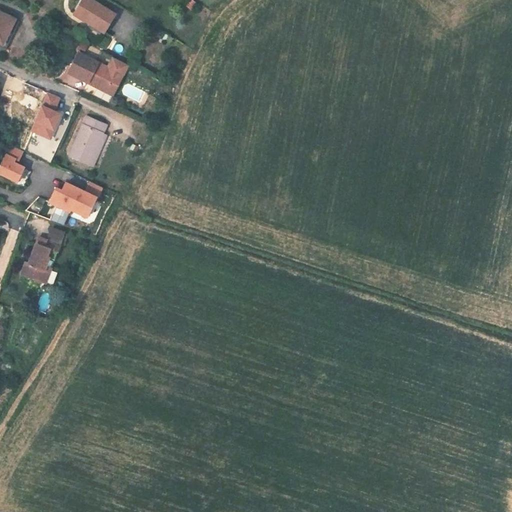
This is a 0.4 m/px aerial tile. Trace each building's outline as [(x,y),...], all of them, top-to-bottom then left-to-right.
[(83,0),(75,14),(87,21),(95,26),(104,32),(115,14),(95,2),(91,0),(83,0)] [(0,42),(4,44),(15,19),(0,11),(0,42)] [(4,44),(0,42),(0,46),(6,49),(19,21),(15,19),(4,44)] [(169,35),(164,32),(161,38),(166,41),(169,35)] [(78,52),(68,72),(87,82),(95,86),(107,92),(122,62),(113,57),(107,67),(95,61),(87,57),(78,52)] [(128,64),(122,62),(107,92),(112,95),(128,64)] [(49,105),(43,102),(36,118),(42,121),(49,105)] [(106,125),(95,120),(87,117),(86,117),(70,155),(87,162),(90,164),(95,153),(103,133),(106,125)] [(108,135),(103,133),(95,153),(90,164),(95,166),(108,135)] [(10,145),(0,165),(0,172),(17,181),(24,167),(13,162),(14,159),(18,160),(22,150),(10,145)] [(79,188),(64,182),(61,189),(55,187),(49,201),(56,204),(49,219),(63,224),(69,210),(70,208),(86,215),(87,213),(95,196),(95,197),(100,186),(95,184),(88,181),(87,183),(83,191),(79,188)] [(52,228),(48,240),(61,245),(65,233),(52,228)] [(51,258),(56,260),(61,245),(48,240),(40,237),(30,264),(27,263),(23,274),(43,281),(44,279),(48,268),(51,258)] [(48,268),(44,279),(49,281),(53,269),(48,268)]
